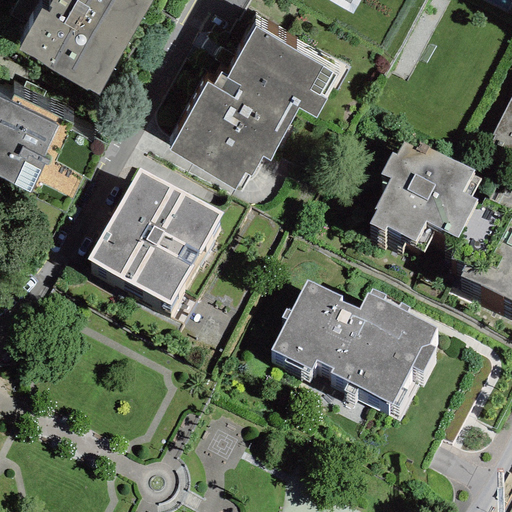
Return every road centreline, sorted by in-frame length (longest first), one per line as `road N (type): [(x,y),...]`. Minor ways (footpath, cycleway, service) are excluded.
road 1 (residential): [(123,133),(57,267),(0,319)]
road 2 (residential): [(191,0),(123,133)]
road 3 (residential): [(123,133),(234,196)]
